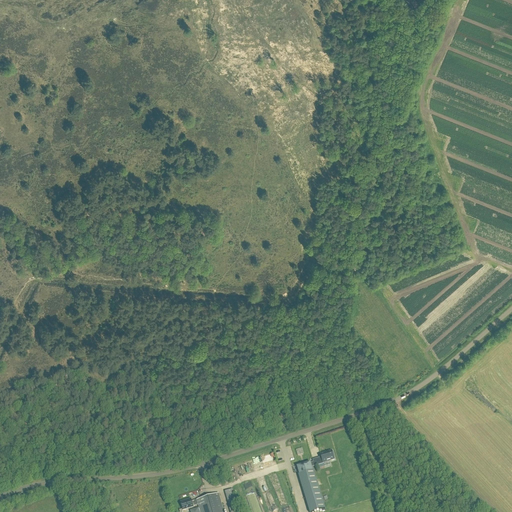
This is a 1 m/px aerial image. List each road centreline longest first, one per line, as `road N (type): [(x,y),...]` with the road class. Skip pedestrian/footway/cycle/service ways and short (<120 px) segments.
road 1 (unclassified): [(0,497),(47,482),(181,469),(360,414),(420,385),(511,307)]
road 2 (track): [(434,0),(374,98),(388,146),(356,276)]
road 3 (track): [(356,276),(322,425)]
